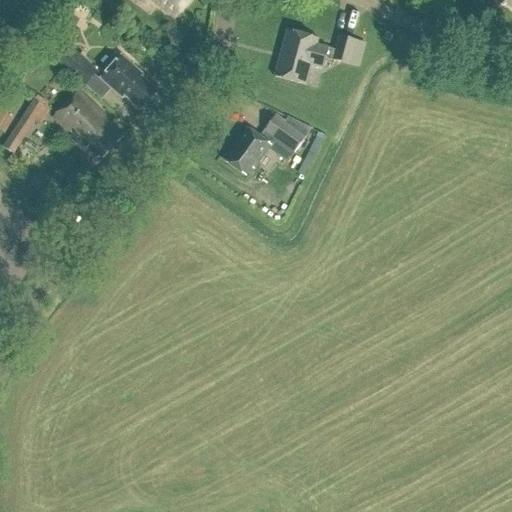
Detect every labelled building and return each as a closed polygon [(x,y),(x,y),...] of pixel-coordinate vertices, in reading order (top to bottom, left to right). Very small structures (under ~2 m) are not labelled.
[(149,1),(176,21),(191,0),(136,0),(146,6),(149,1)] [(511,0),(487,0),(486,6),(511,12),(511,0)] [(318,41),(287,33),(275,79),(306,87),(311,67),(323,70),(325,60),(358,69),(365,45),(339,38),(335,53),(328,51),(328,50),(316,47),(318,41)] [(389,44),(393,37),(386,33),(383,40),(389,44)] [(62,67),(84,87),(84,86),(94,75),(97,72),(96,71),(75,52),(63,66),(62,67)] [(126,96),(142,109),(157,91),(141,78),(144,75),(122,57),(102,81),(124,98),(126,96)] [(101,161),(123,138),(108,124),(110,123),(79,92),(52,119),(73,140),(77,136),(86,145),(83,148),(95,160),(97,157),(101,161)] [(8,96),(0,108),(0,130),(4,133),(22,105),(8,96)] [(24,115),(33,121),(43,107),(33,101),(24,115)] [(252,170),(254,171),(276,140),(295,153),(306,138),(305,138),(283,122),(275,116),(264,131),(264,132),(260,138),(246,129),(223,161),(246,178),(252,170)] [(287,117),(283,122),(305,138),(311,129),(287,117)] [(13,153),(24,135),(15,129),(3,146),(13,153)]
